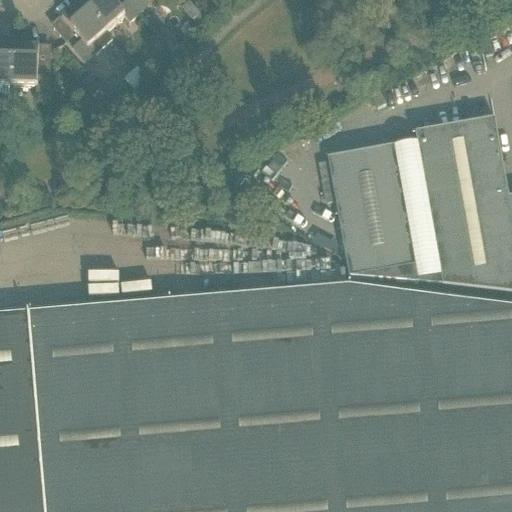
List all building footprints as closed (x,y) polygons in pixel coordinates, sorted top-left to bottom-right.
[(139,17),(124,0),(117,0),(112,4),(108,0),(86,0),(80,5),(106,35),(125,19),(130,25),(139,17)] [(146,0),(124,0),(139,17),(150,8),(145,2),(146,0)] [(193,22),(199,17),(188,4),(181,10),(193,22)] [(106,35),(80,5),(62,22),(75,37),(66,45),(83,66),(93,58),(96,58),(112,44),(112,42),(106,35)] [(168,50),(174,44),(163,31),(157,37),(168,50)] [(0,101),(12,102),(12,89),(14,49),(0,49),(0,101)] [(39,50),(14,49),(12,89),(36,89),(36,97),(49,98),(50,71),(38,71),(39,50)] [(144,77),(150,71),(139,59),(132,65),(144,77)] [(89,78),(82,84),(87,89),(94,97),(100,91),(98,88),(94,84),(89,78)] [(104,83),(98,88),(100,91),(108,101),(115,95),(104,83)] [(511,200),(509,201),(495,122),(415,136),(417,146),(442,288),(511,295),(511,200)] [(417,146),(395,150),(416,269),(349,280),(442,288),(417,146)] [(328,161),(328,164),(318,166),(325,207),(336,205),(349,280),(416,269),(395,150),(394,149),(328,161)] [(511,511),(511,310),(349,289),(0,318),(0,511),(511,511)]
